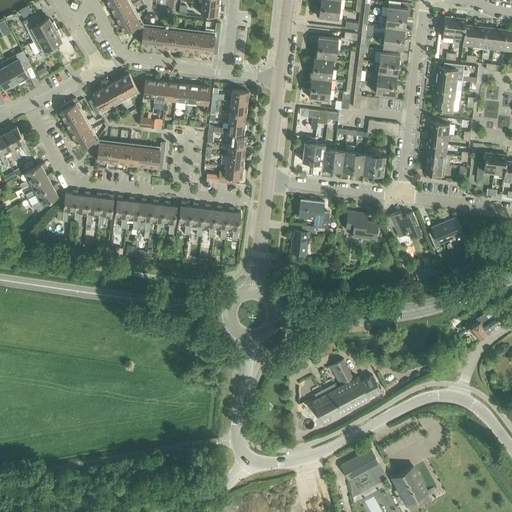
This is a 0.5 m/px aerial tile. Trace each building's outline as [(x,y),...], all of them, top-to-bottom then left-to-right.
[(114,13),(129,5),(126,0),(116,0),(109,4),(114,13)] [(319,0),(319,6),(339,9),(339,0),(319,0)] [(200,13),(216,15),(217,5),(201,3),(200,13)] [(28,5),(19,10),(23,17),(32,12),(28,5)] [(114,13),(119,22),(134,14),(129,5),(114,13)] [(339,9),(319,6),(318,17),(338,19),(339,9)] [(387,6),(386,16),(406,19),(407,8),(387,6)] [(123,31),(139,22),(134,14),(119,22),(123,31)] [(24,23),(33,41),(57,28),(53,21),(51,22),(48,18),(40,22),(37,16),(24,23)] [(406,19),(386,16),(384,26),(404,28),(406,19)] [(444,16),(442,34),(452,35),(454,17),(444,16)] [(452,35),(462,37),(464,24),(465,18),(454,17),(452,35)] [(345,28),(357,30),(358,22),(346,21),(345,28)] [(215,22),(215,24),(214,32),(213,35),(212,52),(211,54),(216,54),(220,23),(215,22)] [(462,37),(461,42),(472,44),(474,26),(464,24),(462,37)] [(142,26),(140,44),(150,45),(152,27),(142,26)] [(384,26),(383,37),(403,39),(404,28),(384,26)] [(472,44),(482,45),(484,27),(474,26),(472,44)] [(150,45),(161,46),(162,28),(152,27),(150,45)] [(484,27),(482,45),(492,46),(495,28),(484,27)] [(56,51),(53,45),(61,40),(59,36),(61,35),(57,28),(33,41),(43,58),(56,51)] [(162,28),(161,46),(171,47),(173,30),(162,28)] [(492,46),(503,47),(505,29),(495,28),(492,46)] [(511,48),(511,30),(505,29),(503,47),(511,48)] [(171,47),(181,49),(183,31),(173,30),(171,47)] [(181,49),(191,50),(193,32),(183,31),(181,49)] [(203,33),(193,32),(191,50),(201,51),(203,33)] [(201,51),(212,52),(213,35),(203,33),(201,51)] [(364,42),(365,35),(361,34),(359,47),(367,48),(368,42),(364,42)] [(318,36),(317,46),(337,49),(338,38),(318,36)] [(403,39),(383,37),(382,47),(402,49),(403,39)] [(333,59),(336,59),(337,49),(317,46),(316,56),(333,59)] [(364,52),(367,52),(367,48),(359,47),(358,60),(363,60),(364,52)] [(22,50),(5,60),(17,83),(24,80),(23,77),(28,75),(23,66),(29,63),(22,50)] [(380,52),(378,62),(398,64),(399,54),(380,52)] [(313,56),(312,67),(332,69),(333,59),(316,56),(313,56)] [(5,60),(0,62),(0,79),(5,87),(9,85),(11,87),(17,83),(5,60)] [(372,72),(377,72),(397,74),(398,64),(378,62),(373,61),(372,72)] [(438,66),(437,77),(455,79),(463,80),(464,69),(438,66)] [(49,73),(45,67),(36,71),(40,78),(49,73)] [(311,77),(331,79),(332,69),(312,67),(311,77)] [(377,72),(376,82),(396,85),(397,74),(377,72)] [(128,74),(119,79),(127,95),(137,90),(128,74)] [(311,77),(310,87),(330,89),(331,79),(311,77)] [(436,87),(454,89),(455,79),(437,77),(436,87)] [(118,99),(127,95),(119,79),(110,83),(118,99)] [(142,96),(143,96),(153,97),(155,81),(144,79),(142,96)] [(153,97),(164,98),(166,82),(155,81),(153,97)] [(166,82),(164,98),(175,100),(177,83),(166,82)] [(396,85),(376,82),(375,93),(394,95),(396,85)] [(110,83),(101,88),(109,104),(118,99),(110,83)] [(185,107),(186,101),(185,101),(187,85),(177,83),(175,100),(177,100),(176,105),(185,107)] [(186,101),(196,102),(198,86),(187,85),(185,101),(186,101)] [(209,87),(198,86),(196,102),(207,104),(209,87)] [(309,97),(329,100),(330,89),(310,87),(309,97)] [(436,87),(435,97),(453,99),(454,89),(436,87)] [(101,109),(109,104),(101,88),(92,93),(96,101),(93,102),(91,98),(87,100),(95,114),(102,111),(101,109)] [(248,92),(231,90),(230,100),(246,102),(248,92)] [(348,109),(348,106),(350,92),(345,91),(343,91),(340,108),(348,109)] [(360,95),(358,107),(365,108),(366,96),(360,95)] [(74,97),(59,106),(61,109),(75,102),(77,101),(74,97)] [(444,109),(452,110),(453,99),(435,97),(433,108),(444,109)] [(230,100),(229,111),(245,113),(246,102),(230,100)] [(59,110),(64,120),(80,111),(75,102),(61,109),(59,110)] [(307,116),(317,118),(318,115),(318,110),(308,109),(307,116)] [(69,129),(84,120),(80,111),(64,120),(69,129)] [(222,121),(244,124),(245,113),(229,111),(228,122),(222,121)] [(327,119),(338,120),(338,113),(328,112),(328,116),(327,119)] [(69,129),(74,138),(89,129),(84,120),(69,129)] [(243,134),(244,124),(222,121),(222,127),(221,127),(220,132),(229,133),(243,134)] [(429,131),(447,133),(449,123),(430,121),(429,131)] [(4,129),(5,132),(14,148),(20,144),(25,153),(30,150),(16,126),(10,129),(8,127),(6,128),(6,127),(4,129)] [(79,147),(94,138),(89,129),(74,138),(79,147)] [(429,131),(428,141),(446,143),(447,133),(429,131)] [(19,156),(14,148),(5,132),(0,134),(0,147),(3,153),(10,150),(14,159),(19,156)] [(229,133),(228,144),(244,146),(246,134),(243,134),(229,133)] [(96,159),(106,160),(108,143),(98,141),(96,159)] [(302,161),(312,162),(314,142),(304,141),(302,161)] [(426,151),(445,153),(446,143),(428,141),(426,151)] [(314,142),(312,162),(322,163),(324,148),(325,148),(325,144),(314,142)] [(108,143),(106,160),(116,161),(118,144),(108,143)] [(116,161),(126,163),(128,145),(118,144),(116,161)] [(226,155),(243,157),(244,146),(228,144),(226,155)] [(128,145),(126,163),(136,164),(138,146),(128,145)] [(136,164),(146,165),(148,147),(138,146),(136,164)] [(146,165),(157,166),(159,149),(148,147),(146,165)] [(373,173),(383,175),(385,155),(381,154),(382,148),(376,147),(375,154),(373,173)] [(321,167),(332,169),(334,149),(325,148),(324,148),(322,163),(321,167)] [(334,149),(332,169),(342,170),(345,150),(334,149)] [(342,170),(352,171),(355,151),(345,150),(342,170)] [(355,151),(352,171),(363,172),(365,152),(355,151)] [(426,151),(425,161),(449,164),(450,154),(445,154),(445,153),(426,151)] [(217,159),(210,158),(211,153),(205,152),(204,158),(206,158),(205,164),(216,165),(217,159)] [(363,172),(373,173),(375,154),(365,152),(363,172)] [(483,170),(494,172),(496,153),(486,152),(484,162),(483,170)] [(504,173),(503,179),(506,154),(496,153),(494,172),(504,173)] [(503,179),(511,179),(511,160),(506,160),(507,154),(506,154),(503,179)] [(226,155),(225,165),(242,167),(243,157),(226,155)] [(451,165),(449,164),(425,161),(424,172),(442,174),(450,175),(451,165)] [(22,188),(31,183),(46,174),(43,168),(45,167),(44,165),(45,164),(44,162),(24,172),(28,178),(19,183),(22,188)] [(219,171),(218,182),(234,184),(235,177),(240,178),(242,167),(225,165),(224,172),(219,171)] [(28,198),(36,194),(52,185),(49,179),(51,178),(50,175),(51,175),(50,173),(46,174),(31,183),(34,189),(25,194),(28,198)] [(55,183),(52,185),(36,194),(40,200),(31,204),(33,209),(35,208),(39,214),(44,210),(41,205),(42,204),(58,195),(54,189),(57,188),(56,186),(57,185),(55,183)] [(501,198),(501,193),(496,193),(496,190),(492,189),(491,197),(501,198)] [(68,212),(74,212),(76,194),(77,191),(74,190),(74,191),(71,191),(71,194),(64,193),(61,220),(66,221),(68,212)] [(78,222),(80,213),(86,214),(89,196),(89,192),(86,192),(83,193),(83,195),(76,194),(74,212),(73,222),(78,222)] [(91,214),(98,215),(100,197),(101,194),(98,193),(98,194),(95,194),(95,196),(89,196),(86,214),(85,223),(90,224),(91,214)] [(103,216),(111,217),(113,195),(110,195),(110,196),(107,195),(107,198),(100,197),(98,215),(97,225),(102,225),(103,216)] [(120,228),(125,228),(126,219),(128,200),(121,199),(121,197),(119,197),(119,196),(116,195),(116,199),(114,217),(121,218),(120,228)] [(137,230),(138,220),(140,202),(133,201),(134,198),(131,198),(131,197),(128,197),(128,200),(126,219),(133,219),(132,229),(137,230)] [(143,230),(149,231),(150,221),(152,203),(145,203),(146,200),(143,199),(143,198),(140,198),(140,202),(138,220),(145,221),(143,230)] [(314,218),(313,226),(314,227),(327,228),(329,212),(323,211),(324,201),(301,198),(298,216),(314,218)] [(161,232),(162,222),(164,205),(157,204),(157,201),(155,201),(155,200),(152,200),(152,203),(150,221),(157,222),(155,232),(161,232)] [(167,233),(173,234),(176,206),(169,205),(169,203),(167,202),(167,201),(164,201),(164,205),(162,222),(169,223),(167,233)] [(189,234),(190,224),(192,207),(185,206),(186,203),(183,203),(183,202),(180,202),(180,205),(177,223),(185,224),(184,233),(189,234)] [(192,203),(192,207),(190,224),(197,225),(196,235),(201,236),(202,226),(204,208),(197,207),(198,205),(195,204),(195,203),(192,203)] [(207,236),(212,237),(214,227),(216,209),(209,209),(209,206),(207,206),(207,205),(204,204),(204,208),(202,226),(208,227),(207,236)] [(224,239),(226,229),(228,211),(221,210),(221,208),(219,207),(219,206),(216,206),(216,209),(214,227),(220,228),(219,238),(224,239)] [(231,208),(228,207),(228,211),(226,229),(232,229),(231,240),(236,241),(240,212),(233,212),(233,209),(231,209),(231,208)] [(351,236),(375,238),(377,222),(366,220),(366,212),(347,210),(345,229),(352,230),(351,236)] [(408,232),(410,237),(421,233),(411,211),(401,215),(399,210),(389,215),(398,236),(408,232)] [(460,234),(459,233),(462,232),(456,217),(432,227),(433,229),(428,231),(435,248),(440,246),(439,242),(454,236),(460,234)] [(308,232),(313,232),(314,227),(313,226),(302,225),(301,231),(293,230),(291,252),(306,253),(308,232)] [(59,237),(58,246),(69,248),(70,239),(59,237)] [(132,257),(134,248),(126,247),(125,256),(132,257)] [(136,250),(135,257),(145,258),(146,251),(136,250)] [(475,254),(470,256),(473,263),(478,261),(475,254)] [(486,316),(488,315),(488,314),(487,314),(484,310),(476,316),(479,321),(470,327),(478,339),(504,320),(498,312),(488,319),(486,316)] [(336,348),(333,342),(331,340),(322,345),(327,354),(336,348)] [(325,354),(321,345),(312,350),(316,358),(325,354)] [(369,398),(368,397),(381,390),(372,375),(360,381),(358,377),(352,380),(342,359),(327,366),(337,385),(345,381),(346,383),(312,401),(323,422),(369,398)] [(378,462),(370,448),(341,464),(348,478),(378,462)] [(406,502),(406,504),(427,492),(413,466),(392,477),(398,488),(393,490),(401,505),(406,502)]
